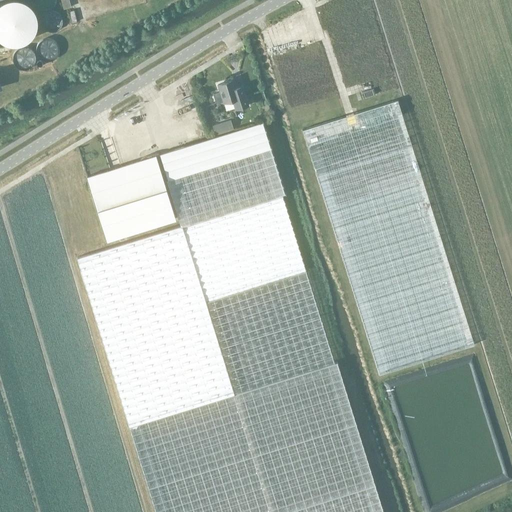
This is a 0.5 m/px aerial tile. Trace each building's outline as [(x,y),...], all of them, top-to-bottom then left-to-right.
[(7,43),(39,40),(38,29),(43,28),(42,21),(37,21),(37,23),(25,24),(25,26),(11,27),(11,31),(6,32),(7,43)] [(217,84),(220,91),(212,93),(215,103),(223,101),(223,103),(234,100),(237,109),(248,105),(244,93),(238,95),(233,80),(217,84)] [(397,100),(301,130),(379,375),(474,345),(397,100)] [(181,225),(77,257),(155,511),(383,511),(336,362),(334,363),(259,123),(159,154),(165,172),(181,225)] [(124,178),(91,189),(106,240),(175,219),(161,174),(165,172),(159,154),(159,153),(158,153),(157,153),(156,153),(155,153),(154,153),(153,153),(153,154),(152,154),(146,156),(145,156),(144,156),(144,157),(143,157),(142,157),(142,158),(141,158),(140,158),(140,159),(140,160),(121,166),(124,178)]
